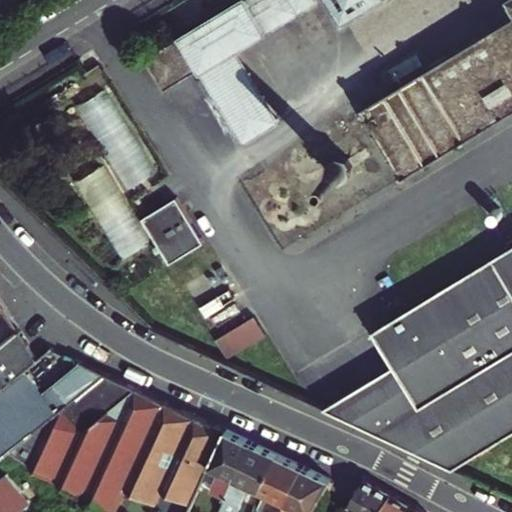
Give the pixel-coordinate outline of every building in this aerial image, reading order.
[(281,120),(239,50),(320,0),(330,0),(345,23),(383,0),(240,0),(155,52),(172,80),(199,64),(200,65),(247,141),(281,120)] [(511,111),(511,17),(365,107),(407,175),(511,111)] [(109,86),(82,103),(133,188),(160,171),(109,86)] [(336,177),(347,179),(353,175),(355,164),(351,156),(341,154),(332,159),(331,168),(336,177)] [(109,162),(81,177),(124,256),(152,241),(109,162)] [(172,261),(206,240),(179,194),(145,215),(172,261)] [(511,244),(372,329),(393,366),(322,409),(454,470),(511,435),(511,244)] [(262,315),(221,333),(230,352),(270,335),(262,315)] [(20,328),(0,344),(0,390),(40,359),(20,328)] [(108,372),(63,408),(82,431),(139,386),(108,372)] [(39,467),(76,491),(109,511),(188,511),(211,464),(228,428),(139,386),(82,431),(63,408),(11,449),(39,467)] [(228,428),(211,464),(223,470),(215,486),(229,493),(254,440),(228,428)] [(0,435),(0,458),(11,449),(0,435)] [(229,493),(220,511),(237,511),(251,483),(263,489),(280,452),(254,440),(229,493)] [(284,511),(307,465),(280,452),(263,489),(274,495),(267,511),(269,511),(284,511)] [(307,465),(284,511),(314,511),(334,477),(307,465)] [(0,511),(16,511),(30,502),(7,473),(0,478),(0,511)] [(365,475),(357,488),(342,511),(378,511),(392,491),(365,475)] [(404,511),(411,502),(392,491),(378,511),(404,511)] [(427,511),(411,502),(404,511),(427,511)]
